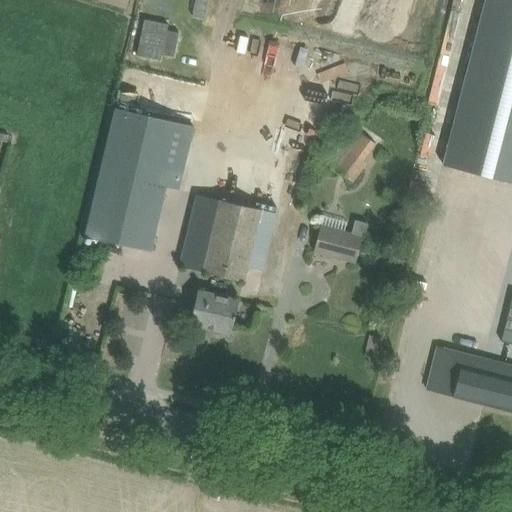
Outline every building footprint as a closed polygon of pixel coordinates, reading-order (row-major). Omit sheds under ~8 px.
[(195,0),(193,14),(207,17),(210,0),(195,0)] [(511,0),(485,0),(443,165),(511,182),(511,0)] [(168,25),(144,20),(137,56),(160,60),(162,54),(174,56),(179,34),(167,32),(168,25)] [(360,132),(353,142),(369,154),(376,144),(360,132)] [(333,169),(352,183),(367,164),(363,161),(369,154),(353,142),(333,169)] [(84,235),(151,251),(166,187),(99,171),(84,235)] [(272,229),(257,225),(261,210),(196,194),(179,266),(244,282),(247,268),(262,272),(272,229)] [(355,262),(362,236),(364,237),(368,223),(355,220),(351,233),(322,225),(315,251),(351,261),(355,262)] [(198,290),(195,304),(190,323),(231,334),(235,314),(239,300),(198,290)] [(377,360),(382,338),(369,335),(364,357),(377,360)] [(427,389),(511,410),(511,365),(437,346),(427,389)] [(380,367),(378,377),(392,380),(394,370),(380,367)]
